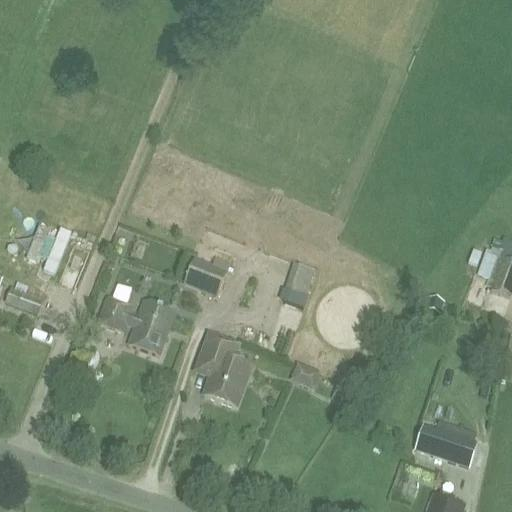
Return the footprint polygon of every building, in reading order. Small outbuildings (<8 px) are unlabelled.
[(479,253),(471,277),(487,283),(495,259),(479,253)] [(183,289),(218,302),(229,275),(195,260),(183,289)] [(511,301),(511,300),(511,266),(502,263),(492,294),(511,301)] [(287,268),(282,296),(301,300),(306,271),(287,268)] [(46,297),(16,285),(9,307),(38,318),(46,297)] [(292,319),(296,307),(277,300),(273,312),(292,319)] [(160,359),(175,315),(144,304),(138,320),(129,317),(131,310),(106,302),(97,328),(123,336),(126,328),(135,331),(129,348),(160,359)] [(272,341),(284,322),(273,315),(261,333),(272,341)] [(241,349),(210,337),(196,374),(211,380),(204,399),(237,411),(254,366),(237,360),(241,349)] [(437,431),(424,427),(415,453),(470,472),(481,436),(439,424),(437,431)] [(465,511),(466,509),(435,498),(429,511),(465,511)]
